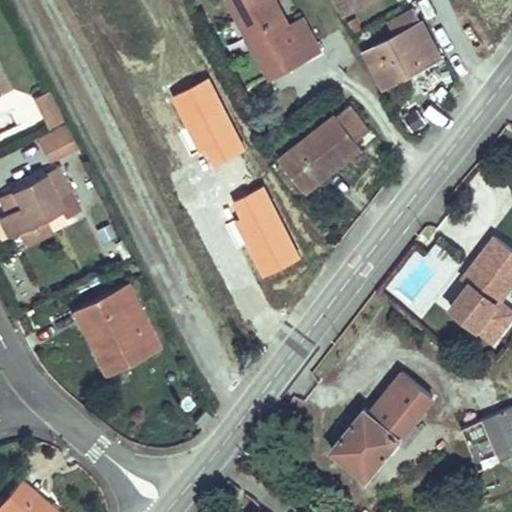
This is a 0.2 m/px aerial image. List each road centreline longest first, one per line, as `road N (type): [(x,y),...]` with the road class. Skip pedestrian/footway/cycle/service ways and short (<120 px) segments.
road 1 (tertiary): [(173,507),(511,71)]
road 2 (residential): [(173,507),(39,397)]
